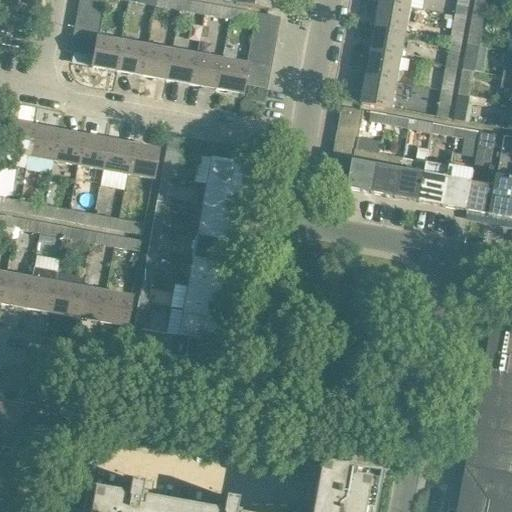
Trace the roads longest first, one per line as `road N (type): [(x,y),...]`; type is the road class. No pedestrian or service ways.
road 1 (residential): [(292,225),(254,397),(0,353)]
road 2 (residential): [(304,146),(42,103)]
road 3 (residential): [(401,511),(452,254)]
road 4 (residential): [(452,254),(292,225)]
road 5 (residential): [(304,146),(330,0)]
